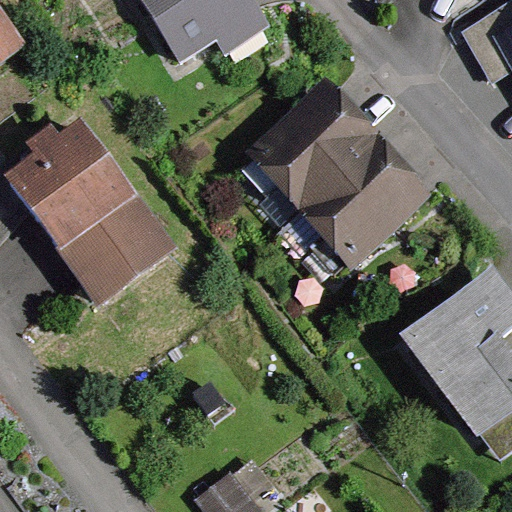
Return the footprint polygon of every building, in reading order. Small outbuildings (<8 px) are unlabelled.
[(260,35),(238,0),(133,0),(183,82),(260,35)] [(0,76),(26,57),(0,24),(0,76)] [(511,46),(501,53),(511,70),(511,46)] [(326,105),(260,164),(306,215),(372,157),(326,105)] [(80,138),(11,186),(100,315),(170,266),(80,138)] [(372,157),(306,215),(352,267),(418,209),(372,157)] [(511,307),(492,282),(399,352),(476,452),(511,424),(511,307)] [(253,511),(233,486),(202,510),(203,511),(253,511)]
